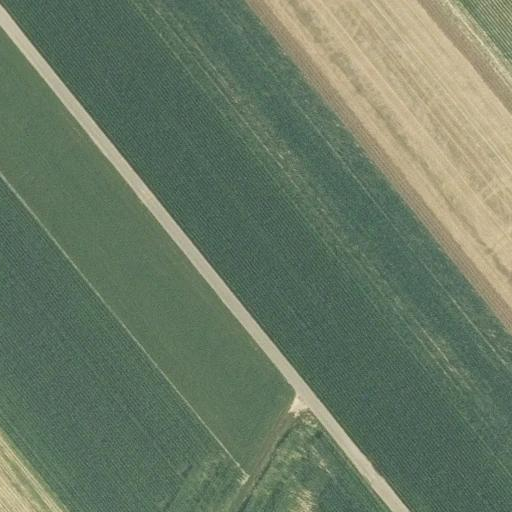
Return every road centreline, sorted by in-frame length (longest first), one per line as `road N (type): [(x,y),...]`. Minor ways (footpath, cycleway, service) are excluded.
road 1 (track): [(399,511),(0,18)]
road 2 (track): [(303,392),(234,511)]
